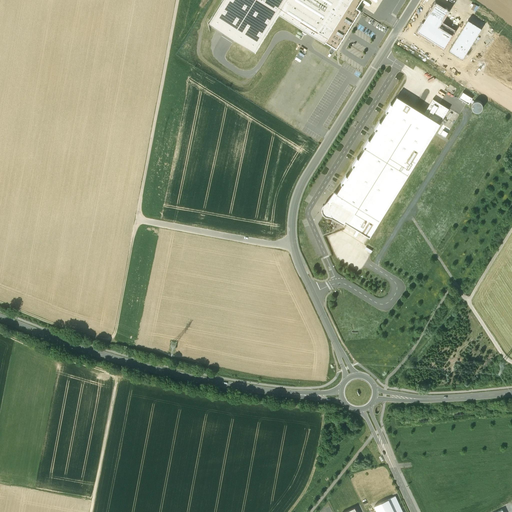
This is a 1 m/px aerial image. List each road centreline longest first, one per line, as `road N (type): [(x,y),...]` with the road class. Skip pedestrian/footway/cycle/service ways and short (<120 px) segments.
road 1 (unclassified): [(351,377),(296,255),(293,211),(414,0)]
road 2 (track): [(176,0),(106,342)]
road 3 (secondary): [(287,393),(161,371),(0,317)]
road 4 (track): [(106,342),(314,383)]
road 5 (track): [(325,410),(118,377)]
road 6 (track): [(90,511),(118,377)]
road 7 (track): [(0,333),(118,377)]
